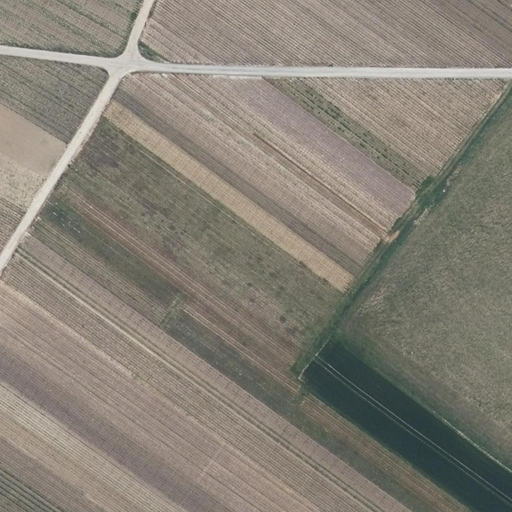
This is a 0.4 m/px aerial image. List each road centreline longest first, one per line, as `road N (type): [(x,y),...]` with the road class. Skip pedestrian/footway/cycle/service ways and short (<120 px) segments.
road 1 (track): [(511,68),(267,71),(0,49)]
road 2 (track): [(146,0),(126,63),(0,260)]
